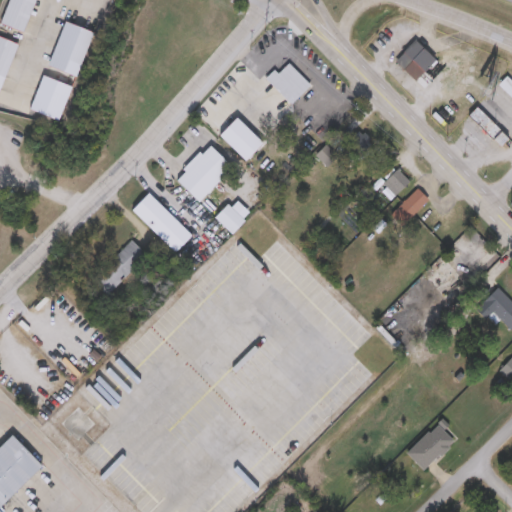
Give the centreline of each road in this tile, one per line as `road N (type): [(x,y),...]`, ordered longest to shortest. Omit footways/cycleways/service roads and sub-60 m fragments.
road 1 (residential): [(273,0),(132,165),(0,293)]
road 2 (tertiary): [(511,227),(341,56)]
road 3 (residential): [(511,424),(422,511)]
